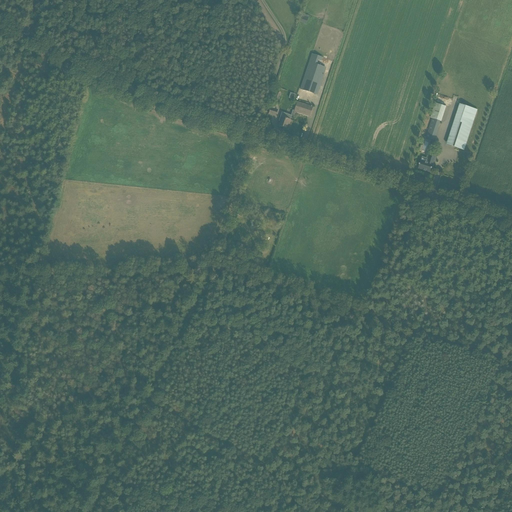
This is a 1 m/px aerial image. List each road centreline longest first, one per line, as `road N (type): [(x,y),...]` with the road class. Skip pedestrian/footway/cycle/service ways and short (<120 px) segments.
road 1 (unclassified): [(511,223),(166,107),(61,60),(0,18)]
road 2 (track): [(148,400),(214,268),(511,363)]
road 3 (track): [(418,332),(334,495)]
road 4 (unknown): [(264,0),(286,31),(255,140)]
road 5 (track): [(91,511),(148,400)]
